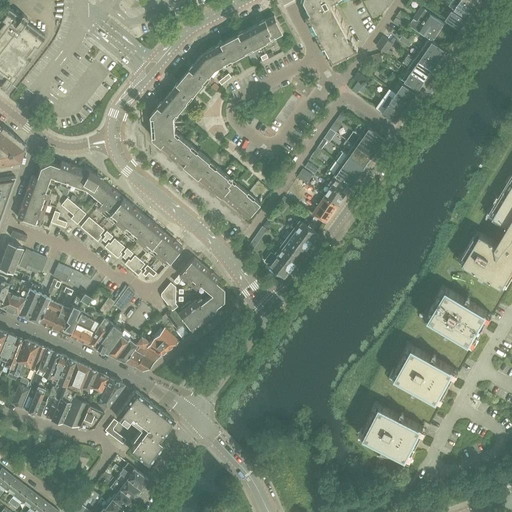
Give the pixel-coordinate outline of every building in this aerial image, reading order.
[(304,0),(306,1),(311,12),(307,13),(311,21),(311,22),(315,30),(316,31),(324,45),(323,45),(323,46),(327,54),(328,54),(329,54),(332,61),(358,48),(352,36),(334,1),(335,0),(304,0)] [(475,6),(465,0),(449,0),(448,3),(468,17),(475,6)] [(401,9),(397,15),(407,21),(424,34),(425,32),(433,38),(445,22),(436,16),(421,6),(417,13),(413,18),(401,9)] [(30,55),(45,36),(26,21),(29,18),(23,13),(21,17),(9,8),(0,19),(0,78),(2,80),(0,81),(0,85),(4,88),(7,84),(10,85),(32,56),(30,55)] [(460,27),(467,18),(453,8),(446,18),(460,27)] [(151,114),(152,120),(153,120),(156,123),(156,127),(154,131),(153,131),(154,138),(249,218),(262,203),(180,134),(179,135),(176,132),(175,126),(175,124),(175,122),(174,116),(177,112),(178,113),(212,72),(217,68),(233,59),(238,57),(284,32),(275,14),(204,51),(186,72),(151,114)] [(407,21),(397,15),(393,21),(401,26),(402,27),(407,21)] [(383,36),(376,46),(381,50),(386,53),(393,43),(383,36)] [(430,38),(423,48),(439,60),(446,49),(433,40),(432,40),(430,38)] [(423,48),(416,58),(432,69),(439,60),(423,48)] [(256,56),(253,50),(248,53),(251,59),(256,56)] [(368,56),(371,64),(383,60),(380,52),(368,56)] [(409,68),(409,69),(425,79),(432,69),(416,58),(408,53),(401,62),(409,68)] [(425,79),(409,69),(403,78),(418,89),(425,79)] [(353,78),(358,81),(363,84),(368,77),(359,70),(353,78)] [(400,86),(396,92),(409,101),(416,91),(403,82),(399,80),(396,84),(400,86)] [(358,81),(352,89),(357,93),(363,84),(358,81)] [(389,94),(386,99),(402,111),(409,101),(396,92),(393,97),(389,94)] [(402,111),(386,99),(382,104),(386,106),(382,112),(395,121),(402,111)] [(0,165),(18,163),(18,159),(23,158),(26,148),(21,144),(24,141),(0,122),(0,165)] [(330,128),(336,132),(339,127),(333,123),(330,128)] [(370,127),(363,136),(378,146),(384,137),(370,127)] [(363,136),(356,146),(371,156),(378,146),(363,136)] [(321,149),(327,139),(324,137),(317,146),(321,149)] [(356,146),(350,155),(365,165),(371,156),(356,146)] [(350,155),(343,164),(358,174),(365,165),(350,155)] [(84,169),(61,160),(59,165),(55,177),(61,179),(59,183),(70,186),(71,183),(85,188),(94,173),(85,167),(84,169)] [(308,161),(305,166),(315,173),(319,168),(308,161)] [(50,175),(55,177),(59,165),(54,164),(52,168),(42,165),(40,166),(37,176),(32,174),(25,194),(47,202),(50,192),(49,192),(50,187),(46,186),(50,175)] [(343,164),(337,173),(352,184),(358,174),(343,164)] [(103,178),(94,173),(85,188),(101,201),(97,205),(107,213),(122,196),(102,179),(103,178)] [(338,175),(332,185),(336,188),(345,194),(352,184),(337,173),(336,174),(338,175)] [(0,217),(15,175),(15,174),(0,176),(0,217)] [(511,176),(493,208),(496,210),(493,215),(507,224),(497,242),(480,232),(477,237),(474,235),(462,255),(466,257),(463,262),(479,272),(478,274),(484,277),(485,275),(502,285),(505,280),(508,282),(511,275),(511,176)] [(332,185),(324,195),(330,198),(338,204),(345,194),(336,188),(332,185)] [(39,224),(43,213),(47,202),(25,194),(17,216),(39,224)] [(288,198),(284,195),(283,195),(279,201),(284,204),(288,198)] [(330,198),(324,195),(312,212),(326,222),(338,204),(330,198)] [(107,213),(113,218),(129,232),(144,214),(122,196),(107,213)] [(86,213),(72,201),(67,197),(61,204),(73,214),(71,218),(77,223),(86,213)] [(65,226),(67,221),(57,218),(60,212),(55,210),(51,221),(65,226)] [(129,232),(134,236),(151,250),(166,232),(144,214),(129,232)] [(80,226),(85,229),(98,240),(101,235),(100,234),(104,229),(89,216),(80,226)] [(271,223),(266,220),(263,224),(268,228),(271,223)] [(303,220),(294,231),(310,243),(318,232),(303,220)] [(12,229),(10,235),(25,240),(27,234),(12,229)] [(294,231),(286,242),(302,254),(310,243),(294,231)] [(104,240),(103,240),(105,241),(108,238),(109,239),(113,235),(110,232),(104,240)] [(182,246),(171,237),(166,232),(151,250),(167,264),(182,246)] [(104,246),(112,252),(120,242),(114,237),(110,242),(108,241),(104,246)] [(18,260),(23,247),(8,242),(3,254),(18,260)] [(124,246),(120,242),(112,252),(118,257),(122,252),(120,251),(124,246)] [(286,242),(278,253),(294,265),(302,254),(286,242)] [(130,256),(133,252),(127,247),(124,251),(125,252),(122,255),(126,258),(128,254),(130,256)] [(19,265),(25,268),(27,264),(28,261),(30,258),(32,251),(26,248),(19,265)] [(47,257),(32,251),(30,258),(44,264),(47,257)] [(294,265),(278,253),(270,264),(282,273),(286,276),(294,265)] [(18,260),(3,254),(0,263),(0,266),(13,271),(18,260)] [(124,263),(128,266),(138,274),(142,269),(140,268),(145,263),(135,254),(130,259),(129,258),(124,263)] [(194,256),(179,273),(187,281),(202,263),(194,256)] [(44,264),(30,258),(28,261),(27,264),(32,266),(38,269),(42,270),(44,264)] [(71,268),(58,263),(55,269),(68,275),(71,268)] [(187,281),(196,288),(197,287),(211,270),(202,263),(187,281)] [(153,275),(156,272),(147,264),(144,267),(145,269),(142,272),(146,275),(149,271),(153,275)] [(0,302),(11,276),(13,271),(0,266),(0,302)] [(84,274),(71,268),(68,275),(81,280),(84,274)] [(68,275),(55,269),(52,275),(65,281),(68,275)] [(211,270),(197,287),(201,290),(203,287),(211,293),(223,294),(224,288),(216,281),(219,277),(211,270)] [(81,280),(68,275),(65,281),(78,287),(81,280)] [(0,302),(0,303),(18,311),(29,285),(19,280),(20,279),(11,276),(0,302)] [(28,316),(38,320),(48,299),(50,294),(51,292),(56,280),(53,279),(48,291),(47,293),(39,289),(28,316)] [(172,309),(177,306),(175,302),(175,286),(170,281),(161,292),(161,295),(172,309)] [(427,309),(423,316),(427,318),(428,317),(445,328),(446,330),(446,331),(447,331),(447,332),(448,332),(449,332),(452,331),(452,332),(469,342),(468,343),(473,345),(477,339),(475,337),(481,328),(486,319),(488,320),(492,313),(488,310),(487,311),(470,301),(469,298),(468,297),(467,297),(464,297),(446,287),(447,286),(442,283),(438,290),(440,291),(429,310),(427,309)] [(126,284),(114,300),(115,301),(113,303),(122,310),(135,292),(128,285),(126,284)] [(36,288),(29,285),(18,311),(28,316),(39,289),(36,288)] [(80,297),(75,294),(67,314),(60,329),(69,333),(76,315),(79,308),(82,299),(87,303),(91,295),(84,291),(80,297)] [(223,294),(211,293),(203,299),(201,296),(197,299),(210,316),(218,310),(215,306),(223,300),(223,294)] [(98,311),(95,309),(91,311),(79,338),(86,341),(104,316),(109,309),(113,303),(115,301),(114,300),(109,296),(98,311)] [(196,298),(187,305),(201,323),(210,316),(197,299),(196,298)] [(46,324),(56,302),(48,299),(38,320),(46,324)] [(59,310),(62,304),(56,302),(46,324),(53,326),(59,310)] [(192,330),(201,323),(187,305),(178,311),(192,330)] [(177,328),(183,324),(171,308),(166,312),(177,328)] [(69,333),(79,338),(91,311),(90,312),(89,313),(81,309),(79,314),(80,314),(77,321),(76,320),(78,315),(76,315),(69,333)] [(67,314),(59,310),(53,326),(60,329),(67,314)] [(104,316),(86,341),(95,345),(113,321),(109,317),(104,316)] [(95,345),(106,350),(122,328),(113,321),(95,345)] [(106,350),(115,354),(132,331),(125,325),(123,327),(122,328),(106,350)] [(155,337),(148,346),(161,354),(180,339),(165,327),(155,337)] [(16,334),(7,330),(0,348),(0,356),(5,359),(16,334)] [(115,354),(124,358),(136,342),(135,342),(139,336),(132,331),(115,354)] [(24,337),(16,334),(5,359),(4,363),(11,367),(17,347),(20,348),(24,337)] [(124,358),(134,363),(148,346),(144,344),(148,340),(141,334),(139,336),(135,342),(136,342),(124,358)] [(39,343),(24,337),(20,348),(17,347),(11,367),(7,375),(15,378),(17,374),(18,374),(22,375),(26,366),(28,367),(29,364),(39,343)] [(394,367),(390,374),(394,377),(395,376),(413,386),(414,388),(414,389),(415,389),(416,389),(419,389),(437,399),(436,400),(441,402),(445,395),(442,394),(446,387),(448,385),(449,382),(453,375),(455,376),(459,369),(455,367),(454,368),(436,358),(435,355),(434,354),(433,354),(430,355),(417,347),(412,345),(413,344),(408,341),(404,348),(407,349),(404,354),(396,368),(394,367)] [(45,345),(39,343),(29,364),(36,367),(45,345)] [(52,348),(45,345),(36,367),(32,379),(34,379),(30,386),(35,389),(39,378),(42,372),(52,348)] [(148,346),(134,363),(143,368),(161,354),(148,346)] [(61,352),(52,348),(42,372),(49,376),(51,372),(54,373),(55,371),(53,371),(57,362),(56,362),(61,352)] [(67,355),(61,352),(56,362),(57,362),(53,371),(55,371),(54,373),(51,372),(49,376),(57,379),(67,355)] [(76,359),(67,355),(57,379),(55,385),(53,384),(49,394),(55,397),(52,404),(54,405),(53,407),(51,406),(46,416),(51,417),(60,397),(76,359)] [(90,365),(76,359),(60,397),(71,401),(74,394),(77,396),(79,392),(90,365)] [(97,369),(90,365),(79,392),(84,394),(97,369)] [(96,399),(110,375),(97,369),(84,394),(96,399)] [(110,375),(96,399),(108,405),(124,383),(124,382),(110,375)] [(35,389),(27,409),(35,412),(40,398),(47,381),(39,378),(35,389)] [(11,401),(12,401),(21,405),(28,387),(18,383),(11,401)] [(30,386),(30,387),(22,406),(27,409),(35,389),(30,386)] [(135,389),(116,415),(126,422),(129,418),(144,430),(130,448),(148,462),(163,442),(159,439),(174,418),(135,389)] [(89,401),(77,396),(74,394),(71,401),(63,419),(80,423),(88,402),(89,401)] [(51,417),(63,419),(71,401),(60,397),(51,417)] [(46,401),(40,398),(35,412),(40,415),(46,401)] [(362,426),(358,433),(363,436),(364,435),(382,444),(383,447),(384,448),(385,448),(388,447),(388,448),(386,452),(379,451),(378,451),(399,456),(399,455),(398,455),(399,453),(406,457),(405,458),(411,461),(414,453),(411,452),(415,444),(416,442),(418,440),(421,433),(424,434),(428,428),(428,427),(423,424),(422,425),(418,423),(404,416),(403,413),(402,412),(401,412),(400,412),(398,413),(380,403),(380,402),(375,399),(372,407),(374,408),(364,427),(362,426)] [(104,409),(88,402),(80,423),(89,425),(94,423),(104,409)] [(122,442),(126,438),(113,429),(113,427),(118,421),(114,418),(105,429),(122,442)] [(124,466),(120,472),(140,487),(147,477),(131,465),(117,454),(114,458),(124,466)] [(0,486),(10,473),(2,467),(0,468),(0,486)] [(106,476),(106,477),(133,497),(140,487),(120,472),(126,476),(122,482),(106,470),(103,474),(106,476)] [(10,473),(0,486),(0,494),(5,488),(10,491),(18,479),(10,473)] [(133,497),(106,477),(103,481),(110,485),(115,490),(117,489),(112,496),(125,506),(133,497)] [(18,479),(10,491),(14,494),(9,501),(13,504),(27,485),(18,479)] [(27,485),(13,504),(17,507),(22,500),(26,503),(35,491),(27,485)] [(92,489),(88,494),(90,495),(94,498),(112,511),(121,511),(125,506),(112,496),(109,494),(105,499),(92,489)] [(35,491),(26,503),(30,506),(26,511),(32,511),(33,511),(33,510),(34,509),(43,498),(35,491)] [(43,498),(34,509),(37,511),(45,511),(51,504),(43,498)] [(112,511),(94,498),(90,503),(94,506),(91,511),(112,511)]
